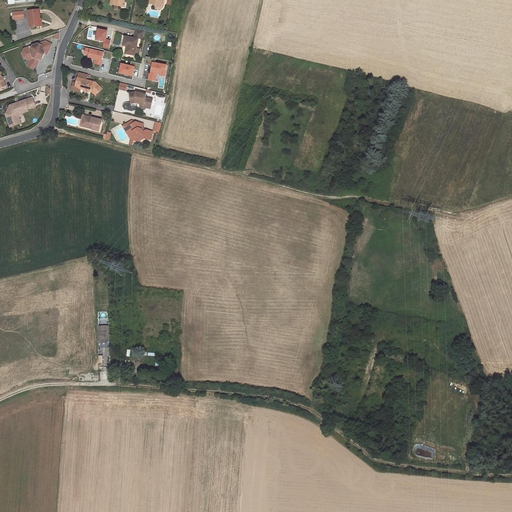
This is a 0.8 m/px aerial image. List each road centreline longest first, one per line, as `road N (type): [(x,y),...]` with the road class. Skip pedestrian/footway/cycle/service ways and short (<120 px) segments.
road 1 (track): [(52,124),(316,195),(458,213),(511,196)]
road 2 (track): [(0,399),(32,387),(105,383),(225,392),(305,407),(343,436)]
road 3 (track): [(311,194),(343,224),(310,392),(314,412)]
road 4 (track): [(511,474),(378,462),(343,436)]
